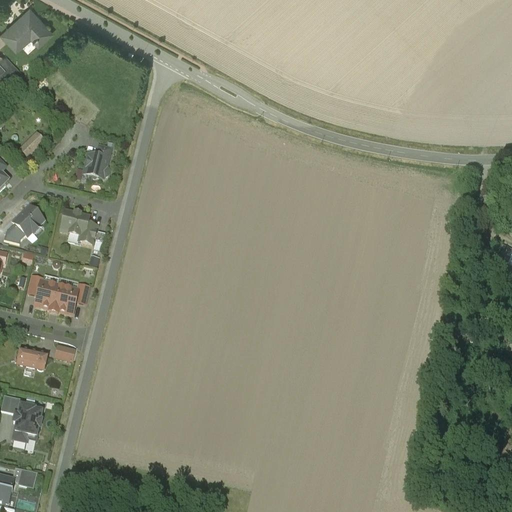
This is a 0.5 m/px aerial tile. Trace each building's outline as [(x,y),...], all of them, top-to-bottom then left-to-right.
[(29,10),(2,35),(7,40),(16,49),(28,38),(25,35),(29,32),(34,37),(32,40),(33,41),(34,40),(38,44),(50,33),(40,22),(41,21),(36,16),(35,17),(29,10)] [(4,60),(0,63),(0,76),(2,79),(5,82),(16,72),(4,60)] [(16,72),(5,82),(2,79),(0,80),(0,88),(4,93),(1,95),(5,101),(25,82),(16,72)] [(40,76),(32,84),(36,89),(44,81),(40,76)] [(37,136),(21,151),(29,159),(45,144),(37,136)] [(110,152),(99,149),(97,158),(96,159),(108,162),(110,152)] [(108,162),(96,159),(97,158),(88,156),(83,177),(89,178),(91,181),(94,181),(96,180),(103,182),(103,180),(104,180),(108,178),(109,173),(107,170),(106,170),(108,162)] [(29,209),(13,226),(14,227),(25,239),(27,240),(32,235),(34,236),(39,230),(38,229),(43,224),(29,209)] [(74,216),(65,214),(60,233),(69,236),(69,237),(78,239),(79,238),(81,238),(84,239),(87,227),(88,220),(80,218),(80,217),(74,215),(74,216)] [(25,239),(14,227),(6,235),(3,244),(19,247),(20,244),(25,239)] [(87,227),(84,239),(81,238),(79,244),(92,247),(96,230),(87,227)] [(27,254),(24,265),(35,267),(37,256),(27,254)] [(39,282),(32,280),(28,296),(35,298),(37,298),(41,284),(41,285),(42,283),(39,282)] [(41,285),(41,284),(37,298),(35,309),(49,312),(51,303),(53,303),(56,288),(41,285)] [(77,293),(56,288),(53,303),(51,303),(49,312),(49,314),(58,316),(58,314),(72,318),(75,304),(78,293),(77,293)] [(81,289),(78,289),(77,293),(78,293),(75,304),(77,305),(84,307),(88,290),(81,289)] [(69,352),(58,349),(55,361),(66,363),(69,352)] [(47,357),(20,351),(17,367),(37,372),(38,373),(41,374),(43,373),(44,372),(45,371),(45,369),(45,367),(47,357)] [(75,353),(69,352),(66,363),(72,365),(75,353)] [(511,365),(504,362),(498,374),(511,379),(511,365)] [(22,403),(4,399),(0,414),(15,417),(18,418),(20,408),(22,403)] [(20,408),(18,418),(15,417),(13,425),(16,426),(13,442),(26,445),(28,437),(36,439),(38,431),(39,431),(41,423),(39,422),(41,414),(34,412),(34,411),(20,408)] [(36,475),(15,471),(15,472),(22,473),(19,487),(32,490),(36,475)] [(14,485),(0,481),(0,506),(7,509),(8,508),(11,496),(12,496),(12,495),(11,495),(14,485)]
